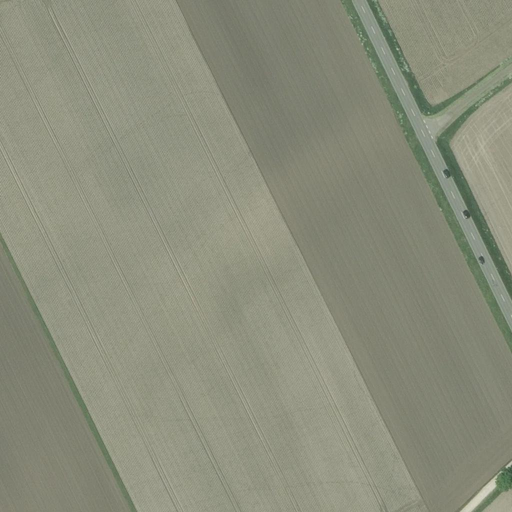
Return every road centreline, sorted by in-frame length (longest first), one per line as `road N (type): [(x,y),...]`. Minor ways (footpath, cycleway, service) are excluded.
road 1 (tertiary): [(511,319),(424,136)]
road 2 (tertiary): [(424,136),(357,0)]
